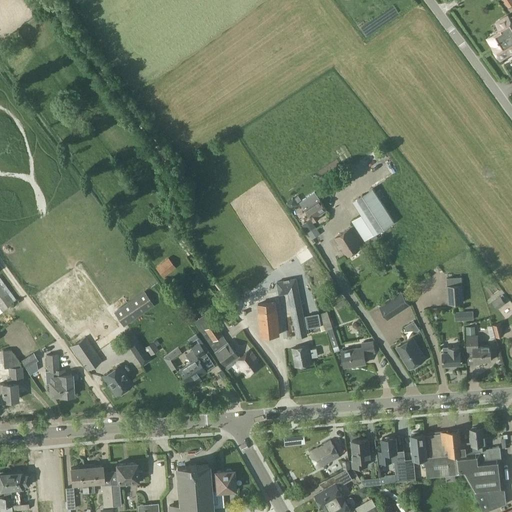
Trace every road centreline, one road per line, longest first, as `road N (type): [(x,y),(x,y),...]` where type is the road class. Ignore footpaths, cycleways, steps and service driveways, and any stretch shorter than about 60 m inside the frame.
road 1 (tertiary): [(232,427),(252,415),(511,393)]
road 2 (tertiary): [(0,436),(214,420),(232,427)]
road 3 (track): [(0,263),(119,427)]
road 4 (unclassified): [(511,116),(425,0)]
